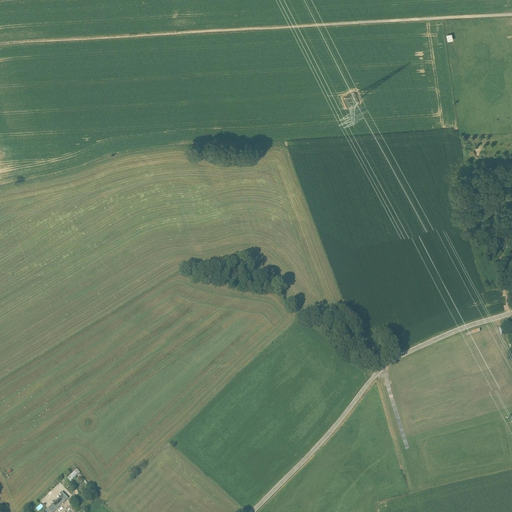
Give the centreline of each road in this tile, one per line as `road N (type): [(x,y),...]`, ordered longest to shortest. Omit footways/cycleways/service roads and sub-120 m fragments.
road 1 (track): [(0,44),(511,14)]
road 2 (residential): [(511,312),(381,365),(330,433),(253,511)]
